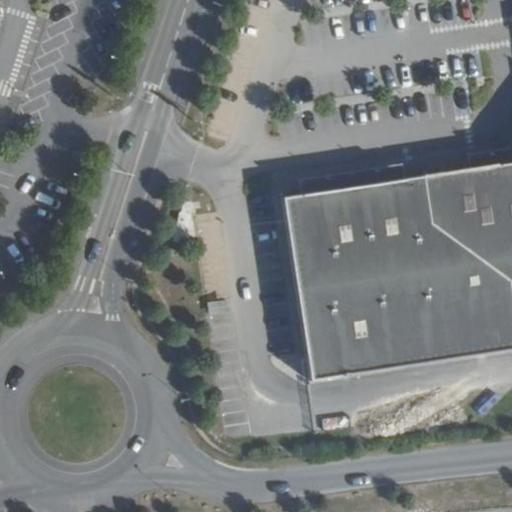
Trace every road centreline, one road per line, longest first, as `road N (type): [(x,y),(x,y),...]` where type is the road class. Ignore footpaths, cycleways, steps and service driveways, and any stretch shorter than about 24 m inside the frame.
road 1 (unclassified): [(137,448),(198,479),(246,487),(511,459)]
road 2 (residential): [(93,349),(96,287),(189,0)]
road 3 (unclassified): [(93,349),(47,351),(28,364),(13,381),(5,426)]
road 4 (unclassified): [(137,448),(139,388),(112,357),(93,349)]
